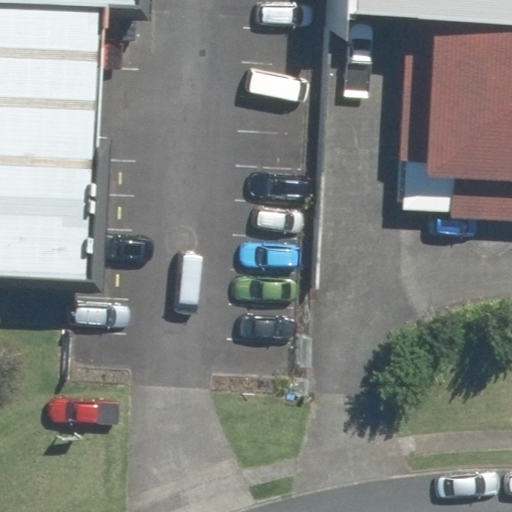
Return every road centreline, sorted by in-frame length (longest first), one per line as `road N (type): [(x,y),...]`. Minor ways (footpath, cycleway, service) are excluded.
road 1 (unknown): [(352,511),(342,239)]
road 2 (unknown): [(342,239),(350,0)]
road 3 (unknown): [(342,239),(511,246)]
